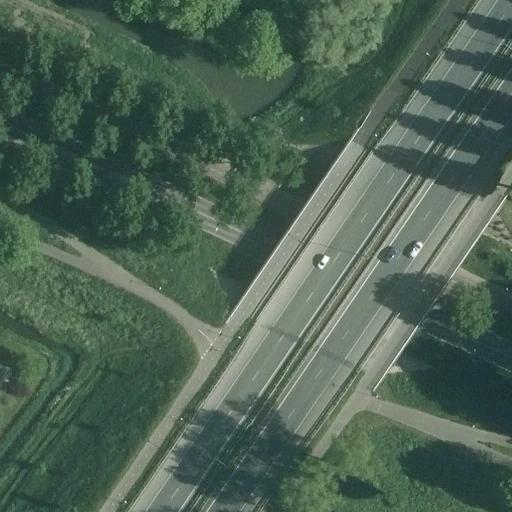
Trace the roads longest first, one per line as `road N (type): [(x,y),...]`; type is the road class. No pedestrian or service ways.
road 1 (trunk): [(511,3),(162,511)]
road 2 (trunk): [(223,511),(511,93)]
road 3 (tertiary): [(511,360),(67,156)]
